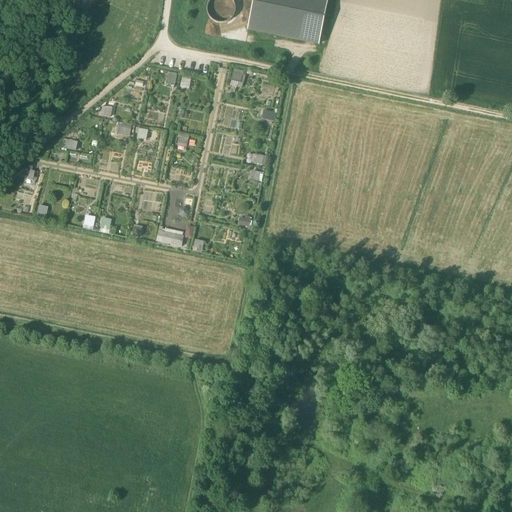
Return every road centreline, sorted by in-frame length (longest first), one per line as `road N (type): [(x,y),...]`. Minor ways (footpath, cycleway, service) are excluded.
road 1 (track): [(162,44),(511,120)]
road 2 (track): [(167,0),(162,44),(25,157)]
